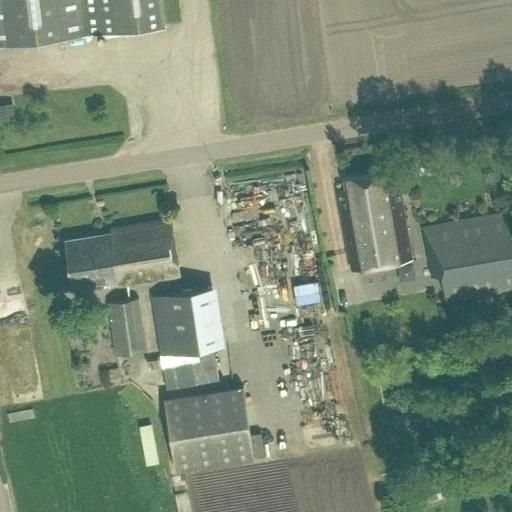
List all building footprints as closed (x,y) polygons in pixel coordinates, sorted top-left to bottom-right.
[(0,0),(0,43),(89,33),(165,24),(162,0),(0,0)] [(352,267),(411,257),(396,169),(344,177),(346,187),(338,189),(352,267)] [(511,287),(511,233),(507,209),(422,224),(431,275),(442,273),(446,299),(511,287)] [(109,284),(178,274),(170,218),(111,226),(112,233),(67,239),(74,284),(108,279),(109,284)] [(48,236),(53,264),(65,262),(60,233),(48,236)] [(207,305),(204,285),(150,294),(153,314),(207,305)] [(116,353),(147,349),(139,296),(108,301),(116,353)] [(211,326),(156,334),(160,354),(214,346),(211,326)] [(24,364),(23,350),(3,352),(4,367),(24,364)] [(255,459),(244,385),(167,397),(178,470),(255,459)] [(140,428),(148,464),(160,461),(153,426),(140,428)] [(434,498),(498,481),(494,466),(430,484),(434,498)] [(186,511),(182,488),(171,491),(175,511),(186,511)]
